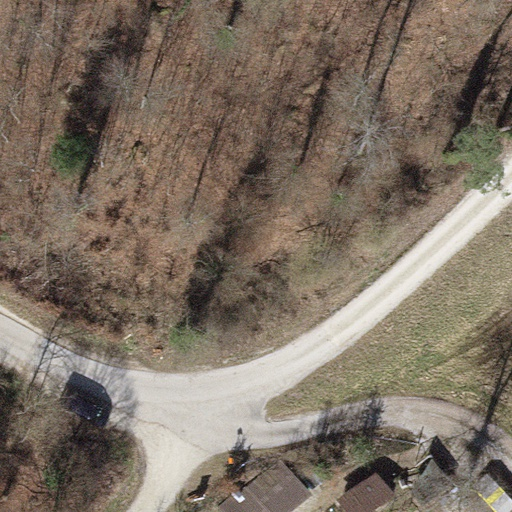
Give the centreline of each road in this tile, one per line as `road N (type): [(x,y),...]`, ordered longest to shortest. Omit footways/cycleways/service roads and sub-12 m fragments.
road 1 (track): [(203,431),(322,345),(511,171)]
road 2 (track): [(203,431),(428,412),(489,427),(511,447)]
road 3 (track): [(0,312),(203,431)]
